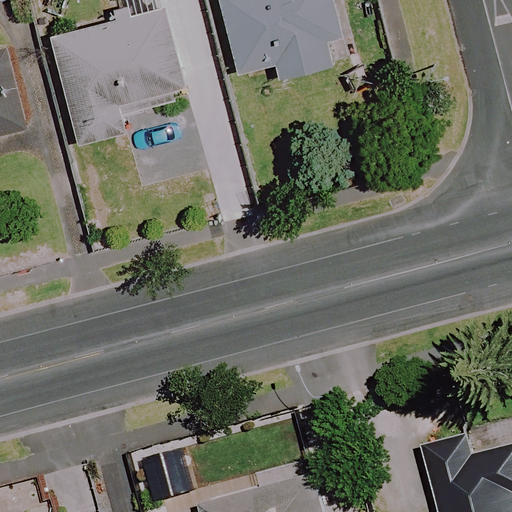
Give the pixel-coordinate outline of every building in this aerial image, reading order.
[(218,0),(237,72),(275,63),(279,79),(332,66),(324,36),(341,31),(333,0),(218,0)] [(163,12),(52,36),(75,145),(125,134),(121,113),(181,100),(163,12)] [(0,133),(18,130),(1,53),(0,53),(0,133)] [(511,511),(511,465),(501,425),(423,446),(440,511),(511,511)] [(322,511),(313,478),(200,508),(200,511),(322,511)]
